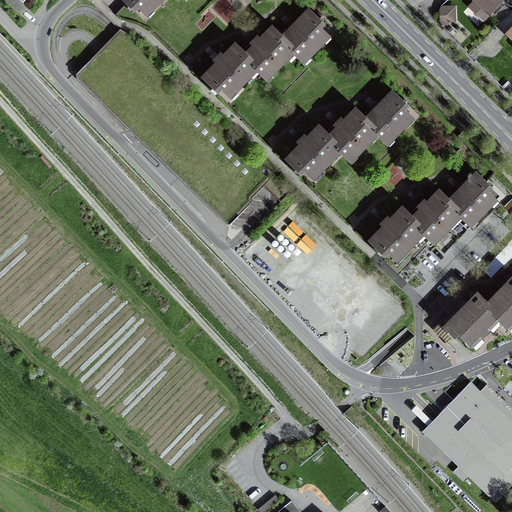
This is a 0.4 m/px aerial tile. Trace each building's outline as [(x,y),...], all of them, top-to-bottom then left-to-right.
[(122,0),(129,6),(132,3),(144,14),(150,7),(152,10),(162,0),(122,0)] [(502,2),(500,0),(473,0),(474,1),(469,6),(484,20),(502,2)] [(505,5),(495,15),(501,21),(511,11),(505,5)] [(453,7),(441,7),(439,10),(440,21),(442,24),(454,23),(455,22),(455,8),(453,7)] [(295,47),(290,51),(301,61),(307,55),(309,57),(324,42),(322,39),(328,33),(316,22),(320,19),(309,8),(292,26),(283,35),(295,47)] [(242,56),(254,68),(264,78),(270,72),(273,74),(287,59),(285,57),(290,51),(295,47),(283,35),(272,25),(260,38),(257,35),(253,40),(250,43),(253,46),(246,52),(242,56)] [(134,38),(120,30),(118,32),(113,37),(100,50),(76,75),(77,78),(135,134),(216,214),(226,225),(230,225),(252,202),(253,198),(257,194),(265,186),(280,202),(290,191),(273,173),(263,184),(195,118),(194,119),(183,109),(175,106),(177,101),(183,95),(187,90),(134,38)] [(248,74),(254,68),(242,56),(246,52),(236,42),(223,55),(221,52),(216,57),(213,60),(216,62),(201,77),(212,88),(216,84),(227,95),(233,89),(236,91),(251,76),(248,74)] [(177,101),(175,106),(183,109),(194,119),(195,118),(263,184),(268,178),(273,173),(187,90),(183,95),(177,101)] [(378,128),(374,132),(384,143),(390,136),(393,139),(408,124),(405,121),(411,115),(400,104),(404,100),(393,90),(376,107),(366,117),(378,128)] [(325,138),(337,150),(347,160),(353,153),(356,156),(371,141),(368,138),(374,132),(378,128),(366,117),(356,107),(344,119),(341,117),(336,121),(333,124),(336,127),(329,134),(325,138)] [(332,155),(337,150),(325,138),(329,134),(319,124),(307,136),(304,134),(300,138),(296,141),(299,144),(285,159),(296,169),(299,166),(311,177),(316,171),(319,173),(334,158),(332,155)] [(460,188),(450,198),(462,210),(457,214),(468,224),(474,218),(476,220),(491,205),(489,203),(495,196),(484,185),(487,182),(476,171),(460,188)] [(409,219),(426,237),(431,241),(437,235),(440,237),(455,222),(452,220),(457,214),(462,210),(450,198),(440,188),(427,201),(424,198),(420,202),(417,206),(420,209),(413,215),(409,219)] [(397,267),(426,237),(409,219),(413,215),(403,205),(390,218),(388,215),(383,220),(380,223),(383,226),(369,240),(379,251),(383,247),(387,251),(384,254),(397,267)] [(511,240),(484,267),(492,275),(511,255),(511,240)] [(511,276),(509,279),(488,301),(484,305),(495,317),(506,327),(511,320),(511,276)] [(486,326),(495,317),(484,305),(488,301),(478,291),(474,295),(467,301),(463,298),(439,322),(454,337),(458,333),(469,344),(479,334),(481,336),(489,329),(486,326)] [(481,388),(486,383),(479,375),(473,380),(481,388)] [(504,401),(496,393),(490,400),(481,391),(471,381),(439,414),(444,419),(432,431),(427,427),(423,431),(495,501),(503,494),(511,484),(511,421),(498,408),(504,401)] [(487,384),(481,391),(490,400),(496,393),(487,384)] [(511,408),(504,401),(498,408),(511,421),(511,408)] [(511,498),(511,484),(503,494),(509,501),(511,498)] [(301,511),(291,500),(276,511),(301,511)]
